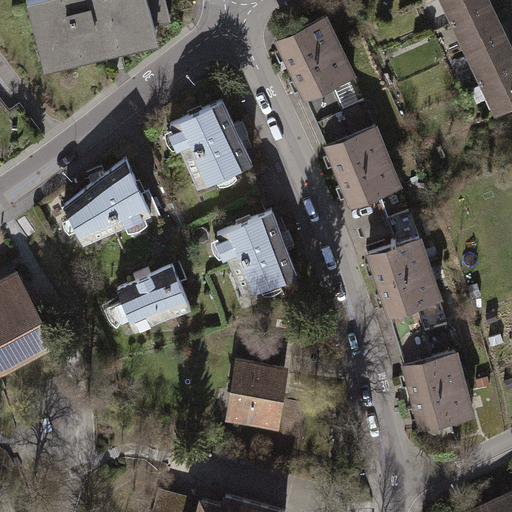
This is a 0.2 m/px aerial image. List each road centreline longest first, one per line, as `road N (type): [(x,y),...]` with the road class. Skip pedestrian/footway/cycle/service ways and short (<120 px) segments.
road 1 (residential): [(229,18),(338,242),(397,476)]
road 2 (residential): [(229,18),(0,194)]
road 3 (residential): [(397,476),(459,463),(511,437)]
